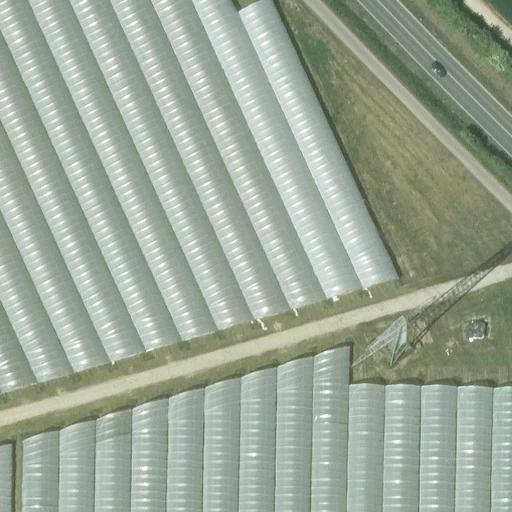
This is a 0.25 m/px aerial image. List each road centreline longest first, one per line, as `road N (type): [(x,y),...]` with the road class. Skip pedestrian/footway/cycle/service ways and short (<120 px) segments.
road 1 (track): [(0,419),(511,271)]
road 2 (track): [(511,207),(309,0)]
road 3 (secondary): [(511,138),(374,0)]
